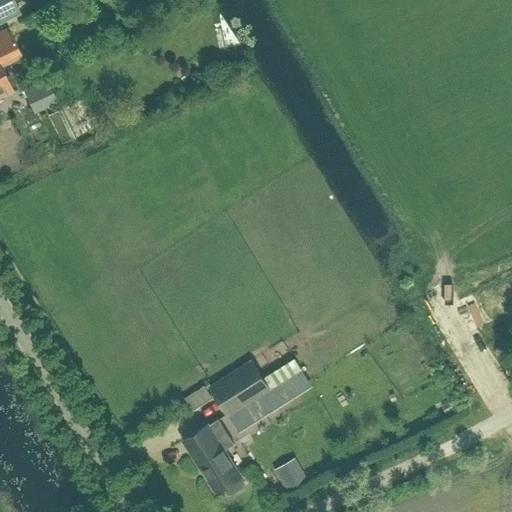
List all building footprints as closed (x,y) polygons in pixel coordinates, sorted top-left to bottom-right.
[(0,0),(0,20),(19,11),(13,0),(0,0)] [(0,97),(12,92),(1,67),(21,58),(8,29),(0,32),(0,97)] [(54,90),(33,101),(39,112),(60,101),(54,90)] [(92,98),(55,115),(67,141),(104,124),(92,98)] [(311,382),(296,358),(265,378),(253,360),(209,387),(228,417),(232,415),(239,427),(311,382)] [(235,442),(219,417),(209,424),(208,423),(184,438),(217,490),(224,485),(229,492),(233,492),(243,486),(245,482),(224,449),(235,442)] [(290,487),(312,475),(302,456),(279,468),(290,487)]
